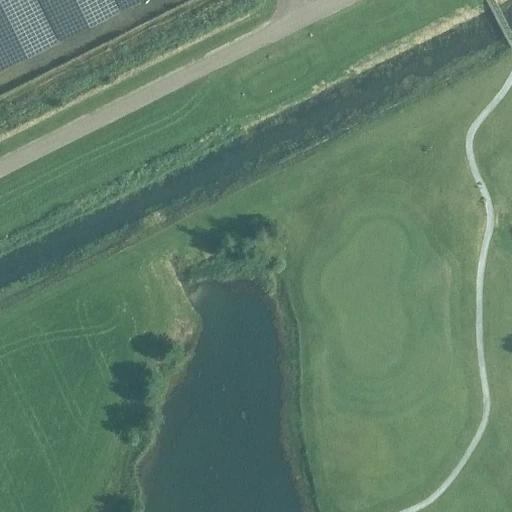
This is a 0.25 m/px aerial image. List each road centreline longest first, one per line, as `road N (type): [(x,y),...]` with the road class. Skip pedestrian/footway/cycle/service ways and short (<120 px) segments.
road 1 (unclassified): [(0,168),(337,0)]
road 2 (unknown): [(0,72),(25,78),(189,0)]
